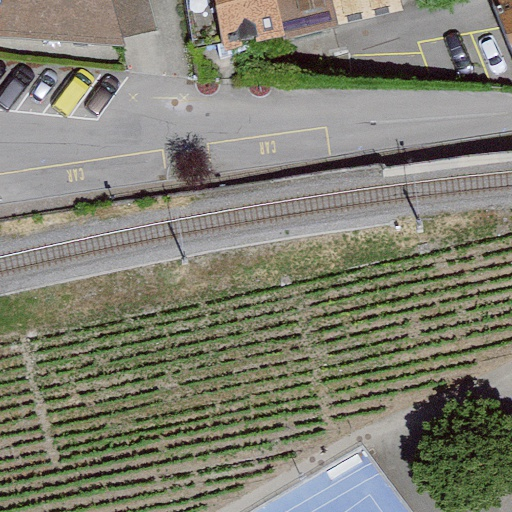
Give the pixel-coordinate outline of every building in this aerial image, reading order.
[(0,0),(0,41),(104,56),(149,31),(141,0),(0,0)] [(213,0),(224,49),(284,35),(276,0),(213,0)] [(339,0),(276,0),(284,35),(344,22),(339,0)] [(399,0),(339,0),(344,22),(402,10),(399,0)] [(511,0),(487,0),(511,58),(511,0)]
